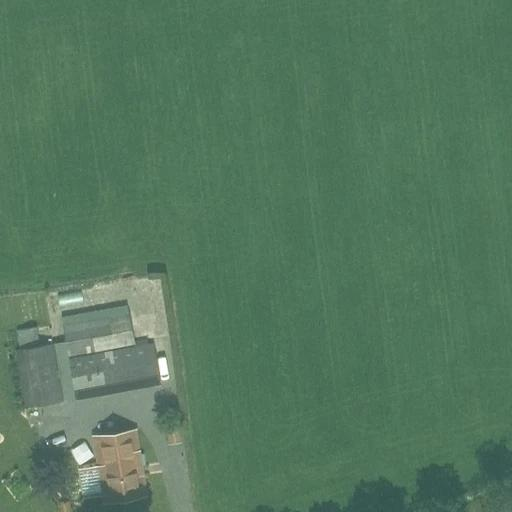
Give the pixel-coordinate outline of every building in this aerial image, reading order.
[(89,314),(90,322),(65,327),(70,355),(135,343),(130,315),(129,315),(128,306),(116,308),(116,309),(89,314)] [(65,401),(77,398),(161,383),(154,345),(70,361),(72,367),(59,369),(54,344),(40,346),(37,327),(16,330),(19,350),(17,350),(27,408),(65,401)] [(173,444),(186,444),(185,423),(172,423),(173,444)] [(57,439),(77,435),(75,426),(55,431),(57,439)] [(103,503),(150,495),(139,428),(92,436),(103,503)] [(60,503),(62,511),(73,511),(71,501),(60,503)]
